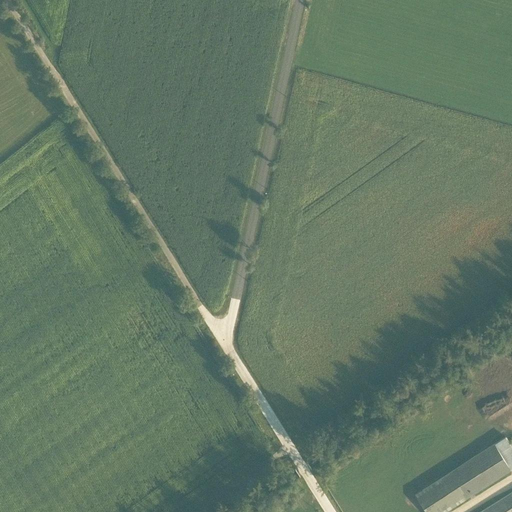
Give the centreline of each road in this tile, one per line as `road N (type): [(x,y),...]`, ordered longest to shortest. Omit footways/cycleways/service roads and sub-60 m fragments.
road 1 (unclassified): [(222,340),(3,0)]
road 2 (unclassified): [(222,340),(300,0)]
road 3 (unclassified): [(287,446),(222,340)]
